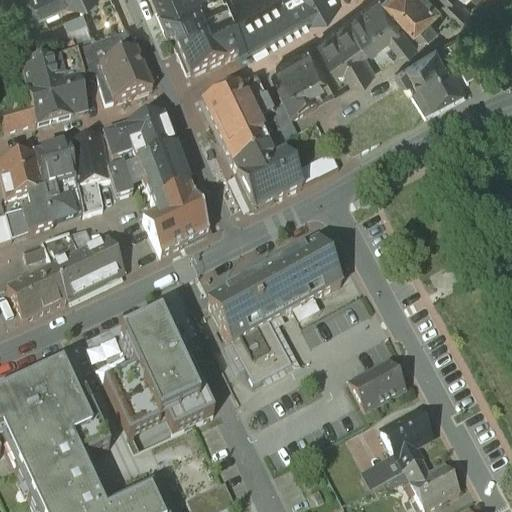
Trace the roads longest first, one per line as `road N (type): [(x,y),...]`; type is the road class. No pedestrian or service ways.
road 1 (residential): [(330,198),(496,511)]
road 2 (residential): [(494,0),(328,111),(323,128),(354,183)]
road 3 (residential): [(173,102),(302,38),(358,0)]
road 4 (residential): [(138,291),(105,223),(0,258)]
road 5 (residential): [(173,102),(0,150)]
road 6 (residential): [(354,183),(505,105)]
road 7 (residential): [(237,244),(173,102)]
road 8 (residential): [(0,353),(138,291)]
